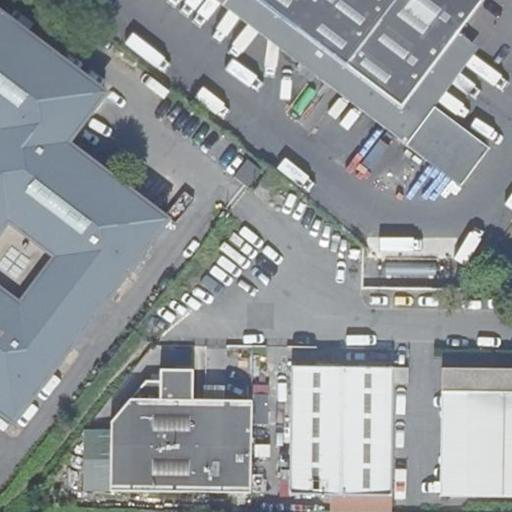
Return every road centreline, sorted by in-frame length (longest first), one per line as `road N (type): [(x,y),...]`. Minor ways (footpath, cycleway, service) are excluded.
road 1 (unknown): [(0,431),(31,421),(215,184),(30,0)]
road 2 (unknown): [(108,0),(245,115),(397,226),(464,207),(511,158)]
road 3 (residential): [(511,324),(213,323)]
